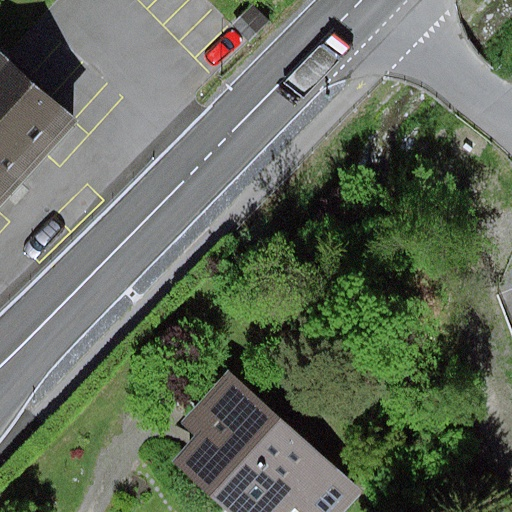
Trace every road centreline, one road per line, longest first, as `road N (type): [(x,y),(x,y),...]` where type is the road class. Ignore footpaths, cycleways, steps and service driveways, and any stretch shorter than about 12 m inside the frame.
road 1 (primary): [(363,0),(0,365)]
road 2 (unclassified): [(366,0),(473,90),(511,111)]
